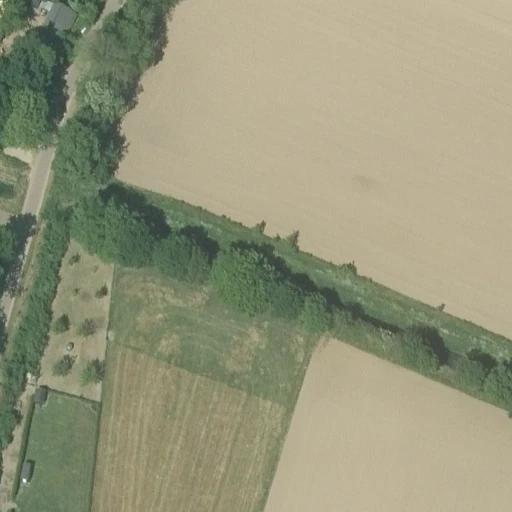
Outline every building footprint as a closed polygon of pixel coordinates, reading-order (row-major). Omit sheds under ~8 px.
[(24,0),(23,3),(37,10),(41,0),(24,0)] [(57,58),(75,22),(52,11),(34,46),(57,58)] [(23,123),(2,111),(0,115),(0,139),(10,146),(23,123)] [(41,406),(43,394),(35,393),(33,405),(41,406)] [(20,482),(27,483),(30,469),(23,467),(20,482)]
